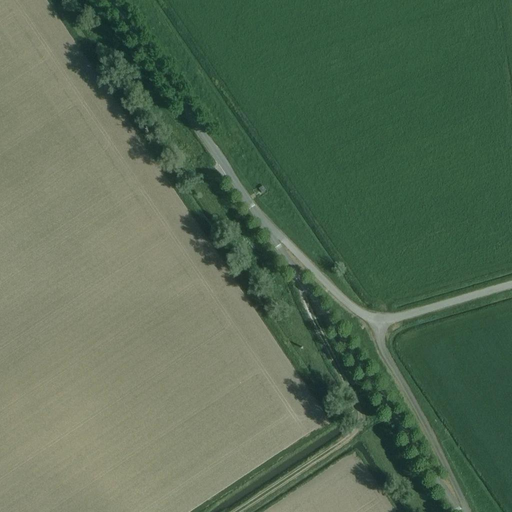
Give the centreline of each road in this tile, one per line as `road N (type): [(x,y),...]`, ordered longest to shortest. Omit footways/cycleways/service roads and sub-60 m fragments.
road 1 (unclassified): [(467,511),(276,236)]
road 2 (track): [(241,511),(365,430),(303,283)]
road 3 (unclassified): [(276,236),(119,0)]
road 4 (unclassified): [(469,511),(379,326)]
road 5 (unclassified): [(379,326),(511,286)]
road 6 (unclassified): [(379,326),(276,236)]
